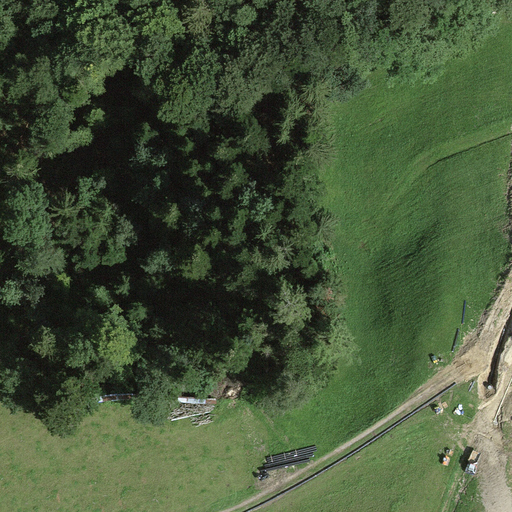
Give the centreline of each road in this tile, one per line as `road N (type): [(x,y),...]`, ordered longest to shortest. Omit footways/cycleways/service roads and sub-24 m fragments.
road 1 (track): [(233,511),(511,343)]
road 2 (track): [(451,511),(511,359)]
